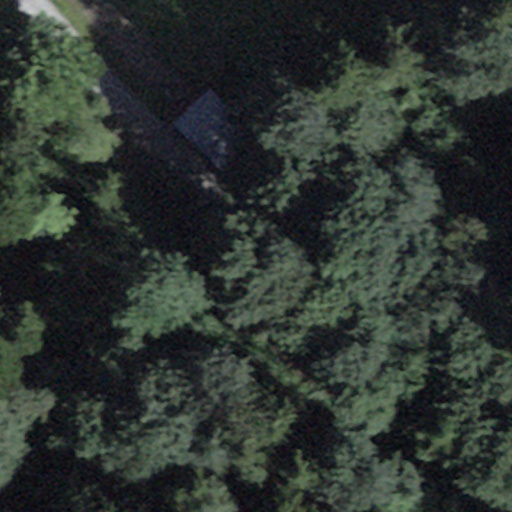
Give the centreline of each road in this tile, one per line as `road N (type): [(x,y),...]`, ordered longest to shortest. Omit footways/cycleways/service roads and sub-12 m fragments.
road 1 (track): [(511,360),(316,264),(97,101),(32,0)]
road 2 (track): [(171,156),(269,354),(511,486)]
